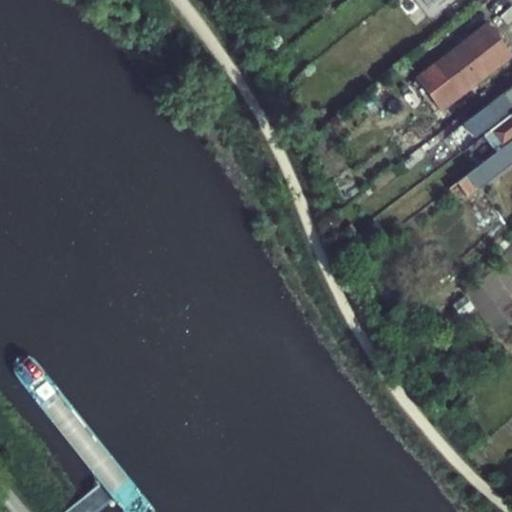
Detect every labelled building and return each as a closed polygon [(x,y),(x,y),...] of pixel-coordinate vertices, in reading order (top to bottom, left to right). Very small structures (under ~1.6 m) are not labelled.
[(488,24),(417,79),(440,110),(511,54),(488,24)] [(511,108),(511,86),(463,124),(473,138),(511,108)] [(497,152),(511,140),(511,112),(484,135),(497,152)] [(511,140),(497,152),(456,183),(466,197),(511,161),(511,140)] [(377,223),(357,238),(367,250),(387,236),(377,223)]
